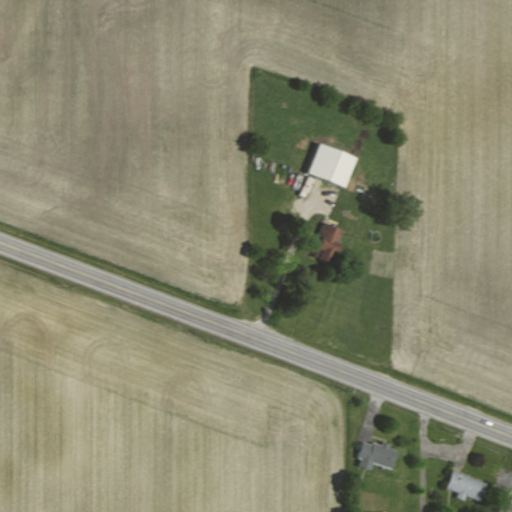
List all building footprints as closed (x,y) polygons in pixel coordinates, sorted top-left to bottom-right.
[(353,157),(315,144),(304,174),(342,188),(353,157)] [(313,257),(327,263),(340,231),(321,223),(317,234),(322,236),(313,257)] [(389,468),(395,448),(362,438),(354,464),(368,468),(370,462),(389,468)] [(485,483),(450,469),(444,487),(456,492),(454,496),(463,500),(465,495),(478,500),(485,483)] [(511,511),(511,503),(501,500),(497,511),(511,511)]
